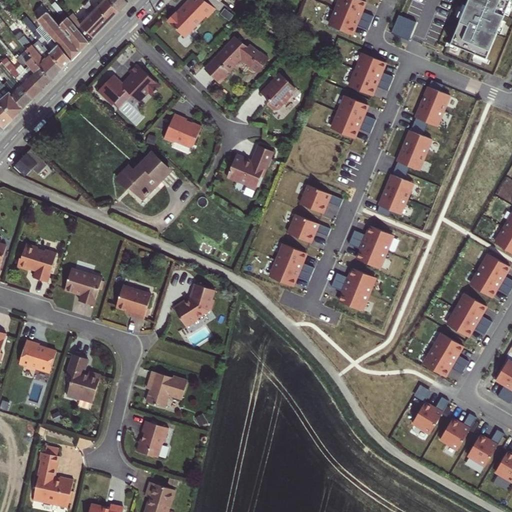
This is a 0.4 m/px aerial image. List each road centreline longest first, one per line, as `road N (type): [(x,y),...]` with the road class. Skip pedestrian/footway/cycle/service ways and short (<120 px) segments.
road 1 (track): [(497,511),(397,454),(290,326),(225,272),(0,171)]
road 2 (residential): [(416,60),(306,304)]
road 3 (residential): [(0,293),(125,344),(126,378),(106,462)]
road 4 (secondary): [(123,26),(0,151)]
road 5 (residential): [(233,135),(123,26)]
road 6 (residential): [(511,422),(469,391),(511,314)]
